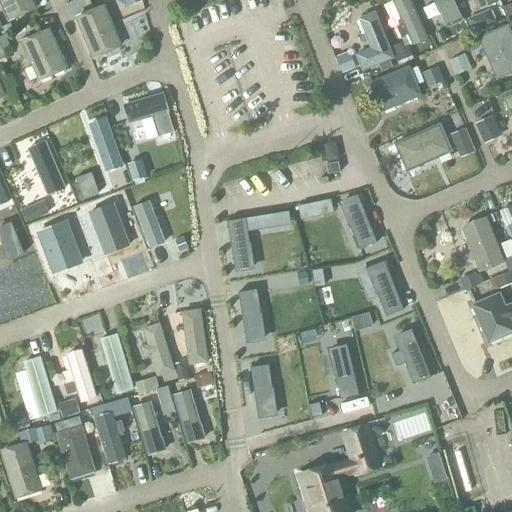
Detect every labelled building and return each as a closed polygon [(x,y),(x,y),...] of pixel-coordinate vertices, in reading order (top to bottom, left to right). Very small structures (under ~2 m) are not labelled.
[(34,0),(0,0),(9,18),(37,6),(34,0)] [(410,0),(392,0),(411,42),(427,35),(410,0)] [(453,0),(434,0),(447,26),(463,19),(453,0)] [(68,19),(82,51),(89,48),(93,59),(113,50),(95,8),(68,19)] [(372,9),(357,16),(369,45),(354,52),(361,68),(392,55),(372,9)] [(511,35),(506,22),(477,35),(496,77),(511,69),(511,35)] [(49,24),(21,36),(39,79),(67,67),(49,24)] [(407,64),(368,80),(380,110),(420,94),(407,64)] [(418,72),(425,88),(439,81),(432,66),(418,72)] [(164,90),(123,101),(129,121),(169,110),(164,90)] [(511,92),(503,96),(511,116),(511,92)] [(90,121),(107,170),(123,164),(106,115),(90,121)] [(438,121),(393,141),(405,170),(451,150),(438,121)] [(29,146),(49,193),(65,186),(45,139),(29,146)] [(339,162),(327,164),(329,174),(341,171),(339,162)] [(0,204),(10,201),(0,176),(0,204)] [(134,204),(151,247),(167,241),(151,197),(134,204)] [(89,210),(105,253),(131,243),(115,200),(89,210)] [(361,202),(346,208),(357,241),(373,236),(361,202)] [(462,226),(479,268),(501,259),(484,217),(462,226)] [(37,230),(53,273),(84,261),(67,218),(37,230)] [(247,222),(228,226),(237,269),(255,267),(247,222)] [(373,281),(368,283),(373,298),(378,296),(383,310),(399,304),(384,264),(369,270),(373,281)] [(511,321),(498,291),(470,303),(487,342),(511,330),(511,321)] [(258,297),(240,300),(247,342),(265,340),(258,297)] [(182,310),(189,363),(208,360),(201,307),(182,310)] [(145,326),(160,374),(175,370),(160,321),(145,326)] [(404,352),(396,355),(400,365),(407,363),(414,382),(429,375),(413,327),(398,333),(404,352)] [(101,337),(118,392),(134,388),(117,332),(101,337)] [(346,347),(330,352),(340,397),(356,393),(346,347)] [(67,353),(81,401),(97,397),(83,348),(67,353)] [(25,360),(41,416),(57,411),(40,356),(25,360)] [(133,365),(136,377),(149,373),(146,362),(133,365)] [(268,366),(251,370),(257,414),(276,411),(268,366)] [(173,393),(188,443),(204,438),(189,389),(173,393)] [(73,395),(56,401),(60,412),(77,406),(73,395)] [(128,397),(92,408),(96,420),(132,409),(128,397)] [(133,406),(149,455),(166,449),(151,400),(133,406)] [(98,420),(110,463),(126,459),(114,415),(98,420)] [(59,432),(72,477),(95,471),(82,425),(59,432)] [(380,467),(367,426),(343,434),(352,461),(338,465),(337,463),(299,475),(310,511),(352,511),(341,477),(356,473),(356,475),(380,467)] [(34,427),(19,432),(23,445),(38,440),(34,427)] [(1,453),(16,503),(43,494),(28,445),(27,444),(1,453)] [(456,446),(448,448),(459,486),(467,484),(456,446)] [(383,472),(359,479),(366,502),(390,494),(383,472)] [(198,497),(198,511),(212,511),(222,511),(221,496),(198,497)]
